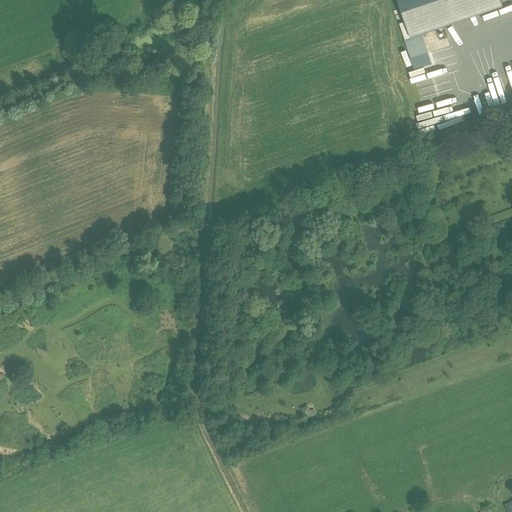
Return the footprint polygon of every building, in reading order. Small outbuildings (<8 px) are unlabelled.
[(397,0),(411,38),(503,6),(500,0),(397,0)] [(411,39),(411,38),(405,22),(399,24),(405,40),(411,39)] [(456,45),(469,41),(467,37),(454,41),(456,45)] [(435,65),(452,60),(449,53),(433,57),(435,65)] [(431,68),(418,71),(420,76),(432,73),(431,68)] [(450,83),(431,90),(434,99),(459,90),(454,76),(448,78),(450,83)] [(474,83),(476,88),(488,84),(486,79),(474,83)] [(505,79),(478,88),(481,96),(508,87),(505,79)] [(435,113),(449,109),(447,101),(433,105),(435,113)] [(442,126),(450,125),(449,118),(441,119),(442,126)]
